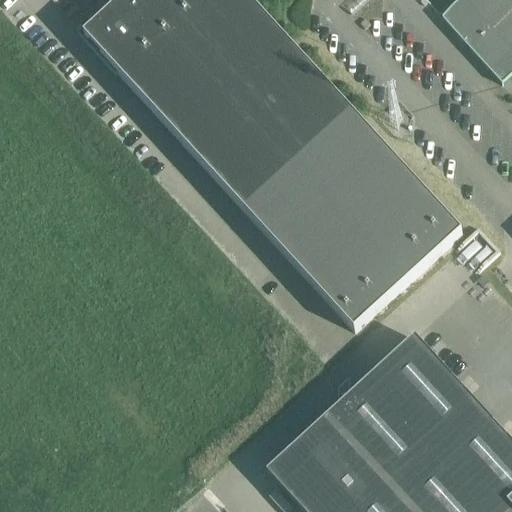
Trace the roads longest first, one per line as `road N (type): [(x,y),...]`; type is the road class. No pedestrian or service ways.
road 1 (unknown): [(511,206),(330,0)]
road 2 (unknown): [(407,0),(511,124)]
